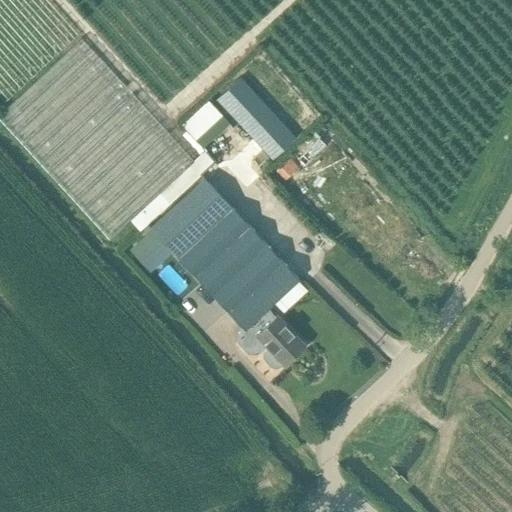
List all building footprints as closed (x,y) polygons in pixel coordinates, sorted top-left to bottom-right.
[(194,161),(82,39),(0,113),(0,119),(109,238),(130,220),(139,230),(215,160),(206,151),(194,161)] [(240,77),(216,99),(272,158),(295,136),(240,77)] [(207,100),(182,124),(196,139),(222,115),(207,100)] [(311,130),(291,151),(305,165),(325,144),(311,130)] [(288,157),(276,169),(284,178),(297,166),(288,157)] [(300,278),(205,175),(149,226),(245,330),(251,324),(259,332),(256,335),(267,347),(264,351),(263,353),(263,357),(272,367),(275,368),(279,367),(283,364),(304,345),(277,315),(275,317),(267,309),(300,278)] [(401,398),(395,407),(432,427),(437,417),(401,398)]
